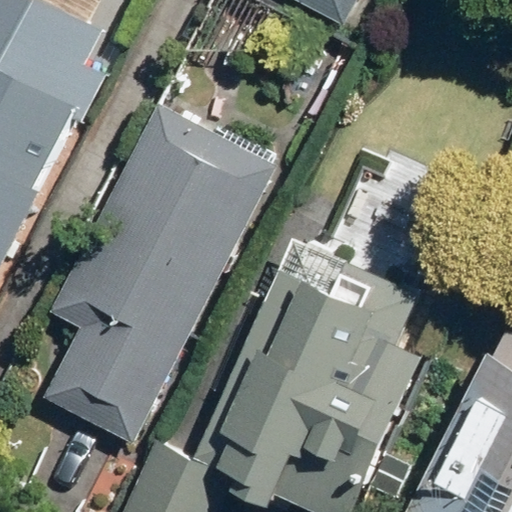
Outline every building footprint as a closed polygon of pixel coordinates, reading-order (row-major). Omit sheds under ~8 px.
[(0,0),(0,278),(46,187),(41,184),(77,112),(86,116),(107,74),(86,63),(105,26),(52,0),(0,0)] [(304,0),(349,23),(361,0),(304,0)] [(165,96),(56,304),(89,321),(52,392),(139,438),(285,159),(165,96)] [(314,272),(286,260),(202,452),(159,434),(124,511),(219,511),(233,482),(279,502),(284,491),(333,511),(360,511),(431,352),(405,340),(428,289),(326,245),(314,272)] [(511,511),(511,335),(503,353),(497,349),(413,511),(511,511)]
